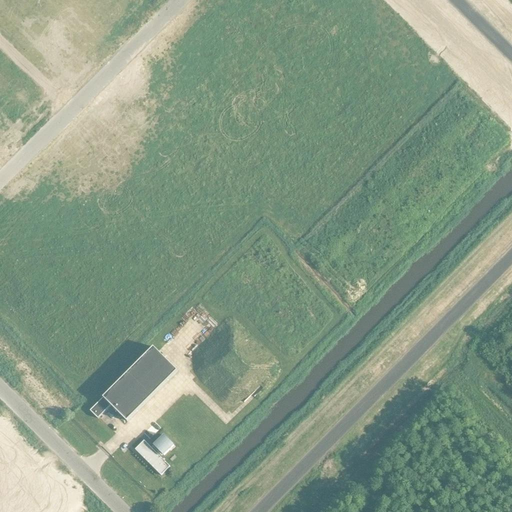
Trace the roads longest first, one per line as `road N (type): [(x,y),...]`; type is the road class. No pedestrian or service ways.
road 1 (unclassified): [(258,511),(511,259)]
road 2 (unclassified): [(305,511),(511,304)]
road 3 (track): [(0,184),(183,0)]
road 4 (unclassified): [(120,511),(0,393)]
